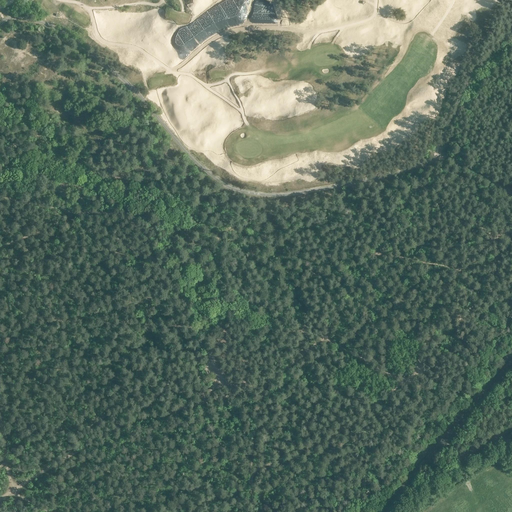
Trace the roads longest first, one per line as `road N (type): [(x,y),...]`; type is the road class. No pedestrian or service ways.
road 1 (unknown): [(435,156),(372,222),(323,304),(268,365),(203,391),(167,388),(100,419),(67,445),(0,467)]
road 2 (unknown): [(167,388),(174,375),(173,307),(146,254),(99,230),(42,241),(0,261)]
road 3 (secondary): [(382,511),(511,362)]
road 4 (unknown): [(511,56),(435,156)]
